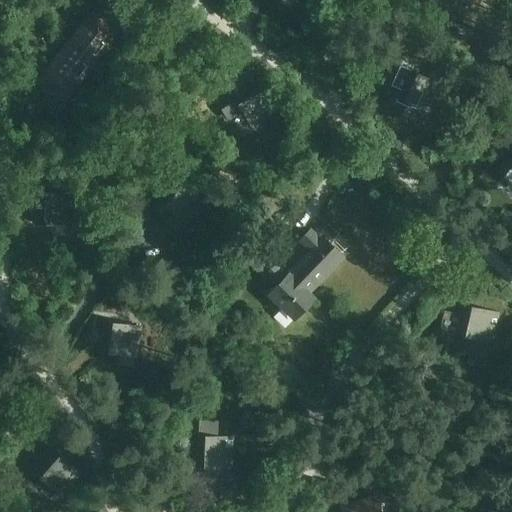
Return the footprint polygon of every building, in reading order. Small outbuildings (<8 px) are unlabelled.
[(94,5),(64,44),(94,66),(130,19),(119,11),(113,19),(94,5)] [(94,66),(64,44),(34,84),(63,106),(94,66)] [(396,98),(431,114),(444,84),(405,67),(400,78),(404,79),(396,98)] [(252,86),(221,105),(228,117),(242,109),(254,127),(279,112),(258,77),(250,82),(252,86)] [(496,169),(511,181),(511,146),(507,153),(510,155),(496,169)] [(157,199),(187,225),(209,199),(176,173),(168,181),(171,183),(157,199)] [(36,224),(74,224),(73,192),(32,193),(32,204),(36,203),(36,224)] [(306,249),(288,270),(311,292),(345,256),(311,227),(297,241),(306,249)] [(275,284),(286,272),(276,264),(275,265),(259,251),(247,264),(264,279),(266,276),(275,284)] [(315,296),(311,292),(288,270),(286,272),(275,284),(266,295),(294,321),(315,296)] [(439,331),(455,335),(493,343),(500,312),(458,302),(456,313),(444,311),(439,331)] [(266,328),(274,317),(260,307),(253,318),(266,328)] [(100,351),(138,357),(142,326),(100,320),(98,331),(102,331),(100,351)] [(195,466),(234,468),(235,437),(192,436),(192,445),(196,445),(195,466)] [(47,445),(40,454),(43,457),(32,471),(63,496),(82,473),(47,445)] [(341,511),(382,511),(380,501),(387,500),(385,487),(368,489),(369,498),(340,503),(341,511)]
